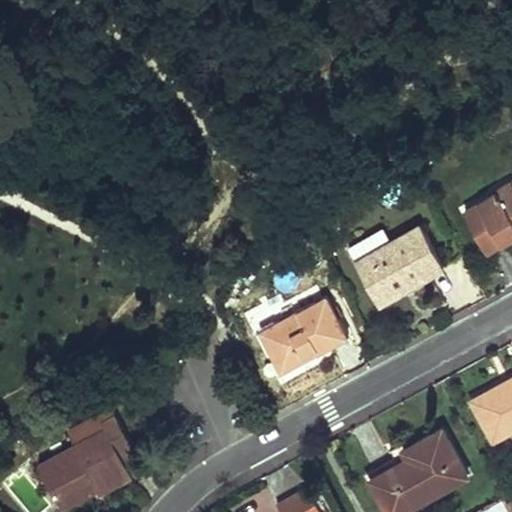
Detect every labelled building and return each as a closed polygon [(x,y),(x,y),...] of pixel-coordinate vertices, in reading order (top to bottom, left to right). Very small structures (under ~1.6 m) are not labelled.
[(499,193),(467,211),(488,248),(511,233),(511,182),(497,191),(499,193)] [(422,223),(357,258),(380,298),(403,286),(400,281),(408,276),(411,282),(444,265),(422,223)] [(408,276),(400,281),(403,286),(411,282),(408,276)] [(327,296),(262,332),(279,363),(316,343),(320,349),(348,334),(327,296)] [(316,343),(279,363),(283,370),(320,349),(316,343)] [(511,377),(475,397),(496,436),(511,427),(511,377)] [(107,426),(40,462),(58,496),(86,481),(84,478),(93,474),(99,484),(101,489),(133,472),(126,458),(139,452),(118,412),(104,420),(107,426)] [(400,460),(372,474),(391,511),(467,473),(444,427),(405,446),(410,455),(411,458),(401,463),(400,460)] [(410,455),(400,460),(401,463),(411,458),(410,455)] [(86,481),(58,496),(62,504),(99,484),(93,474),(84,478),(86,481)] [(322,511),(306,484),(276,500),(282,511),(322,511)]
